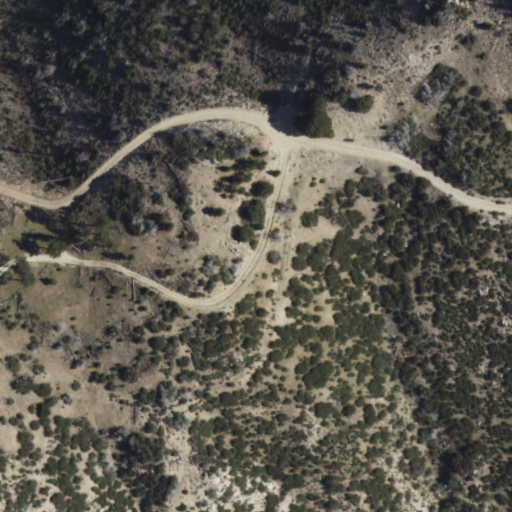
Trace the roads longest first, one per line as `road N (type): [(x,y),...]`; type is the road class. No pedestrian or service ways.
road 1 (track): [(511,206),(470,196),(396,155),(235,117),(165,129),(94,187),(39,202),(0,189)]
road 2 (track): [(288,130),(250,270),(210,305),(104,266),(48,258),(0,277)]
